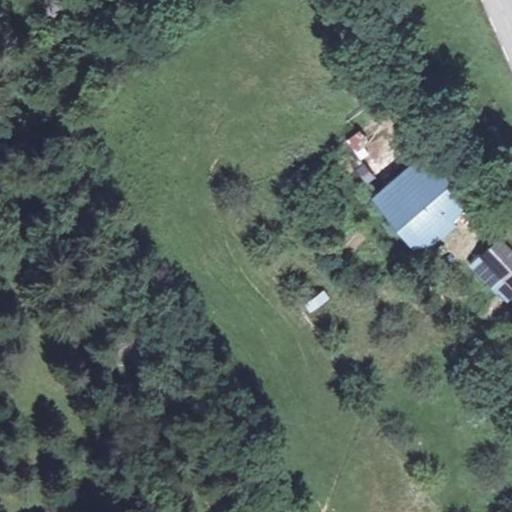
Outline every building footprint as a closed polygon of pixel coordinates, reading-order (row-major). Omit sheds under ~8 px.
[(341,124),(379,187),(414,166),(375,103),(341,124)] [(406,178),(436,150),(434,148),(403,175),(406,178)] [(448,160),(436,150),(406,178),(415,188),(448,160)] [(472,190),(448,160),(415,188),(406,178),(390,192),(382,199),(392,207),(398,201),(426,232),(418,239),(428,249),(435,242),(458,221),(453,216),(449,211),(472,190)] [(453,216),(477,196),(472,190),(449,211),(453,216)] [(511,272),(511,249),(501,237),(485,253),(507,277),(511,272)] [(325,288),(307,303),(315,312),(332,297),(325,288)]
